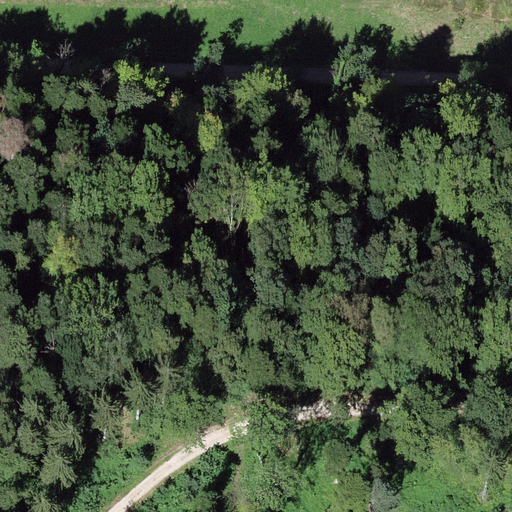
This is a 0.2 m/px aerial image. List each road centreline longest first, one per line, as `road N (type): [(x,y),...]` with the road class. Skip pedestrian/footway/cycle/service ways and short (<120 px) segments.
road 1 (track): [(0,56),(142,71),(342,72),(511,85)]
road 2 (track): [(511,407),(311,412),(205,444),(116,511)]
